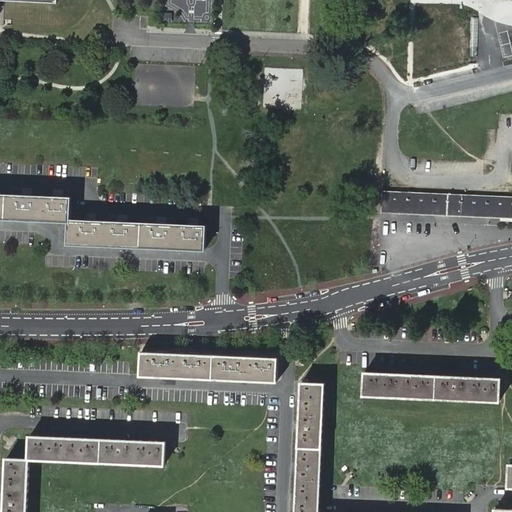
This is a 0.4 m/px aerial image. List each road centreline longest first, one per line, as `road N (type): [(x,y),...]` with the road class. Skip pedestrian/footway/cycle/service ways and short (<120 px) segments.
road 1 (unclassified): [(511,72),(410,95),(357,52),(131,37)]
road 2 (residential): [(228,213),(85,206),(86,185),(0,181)]
road 3 (residential): [(224,319),(0,324)]
road 4 (residential): [(500,259),(290,313)]
road 5 (residential): [(283,511),(290,313)]
road 6 (residential): [(0,424),(180,429)]
road 7 (unknown): [(407,282),(406,257),(419,244),(511,232)]
